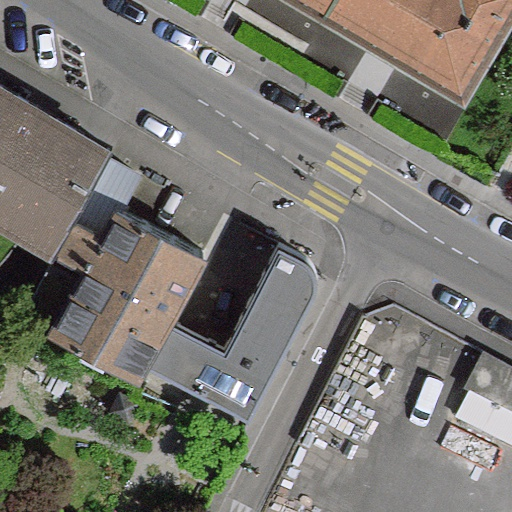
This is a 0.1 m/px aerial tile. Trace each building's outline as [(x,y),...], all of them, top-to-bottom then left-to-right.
[(511,0),(329,0),(466,79),(511,0)] [(91,137),(0,84),(0,209),(42,235),(61,246),(75,218),(107,157),(111,149),(91,137)] [(107,157),(75,218),(104,233),(118,206),(136,171),(107,157)] [(204,251),(118,206),(104,233),(75,218),(61,246),(60,249),(88,263),(82,275),(54,260),(24,317),(140,376),(149,358),(204,251)] [(281,245),(269,271),(312,294),(317,281),(316,269),(310,261),(281,245)] [(312,294),(269,271),(227,350),(272,377),(314,295),(312,294)] [(213,376),(227,350),(181,322),(159,365),(205,392),(213,376)] [(227,350),(213,376),(259,401),(272,377),(227,350)] [(511,364),(487,352),(469,385),(511,406),(511,364)]
